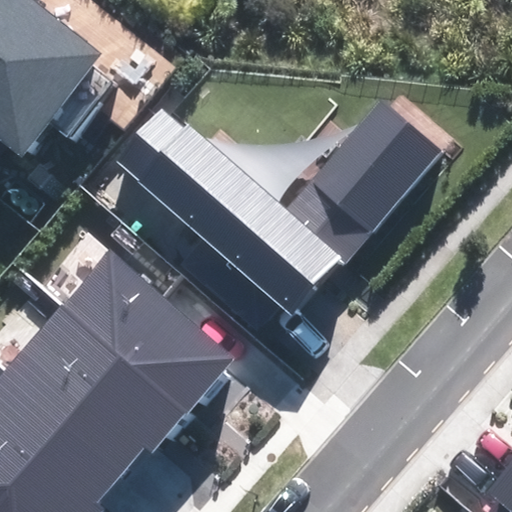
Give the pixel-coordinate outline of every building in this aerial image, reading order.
[(0,0),(0,135),(21,152),(98,55),(28,0),(0,0)] [(381,101),(285,212),(338,258),(346,264),(441,152),(381,101)] [(285,212),(162,108),(112,166),(289,316),(338,258),(285,212)] [(233,353),(110,248),(58,309),(181,414),(233,353)] [(181,414),(58,309),(4,372),(127,477),(181,414)] [(96,511),(127,477),(4,372),(0,376),(0,476),(42,511),(96,511)] [(511,511),(511,461),(490,487),(503,498),(491,511),(511,511)] [(42,511),(0,476),(0,511),(42,511)]
